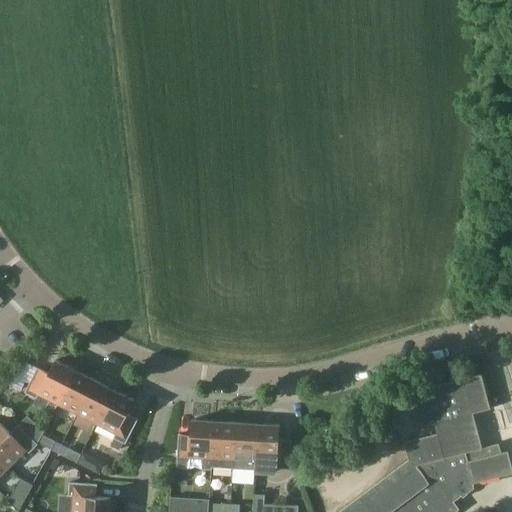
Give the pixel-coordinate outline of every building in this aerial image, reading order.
[(48,373),(37,367),(24,392),(36,398),(38,394),(49,400),(44,409),(52,413),(57,404),(58,404),(75,370),(55,360),(48,373)] [(75,370),(58,404),(77,414),(94,380),(75,370)] [(480,374),(407,393),(416,427),(434,423),(436,431),(402,440),(408,460),(339,511),(451,511),(458,508),(451,500),(459,493),(460,495),(465,491),(465,488),(474,486),(474,485),(511,475),(511,473),(506,451),(499,453),(497,444),(480,448),(471,413),(489,409),(480,374)] [(13,376),(7,384),(20,391),(25,382),(13,376)] [(96,424),(113,390),(94,380),(77,414),(96,424)] [(113,390),(96,424),(115,433),(113,437),(124,443),(137,419),(126,413),(133,400),(113,390)] [(27,417),(19,426),(37,444),(38,444),(42,436),(43,433),(38,429),(37,430),(30,423),(31,422),(27,417)] [(211,469),(211,467),(214,421),(191,419),(190,434),(178,434),(176,467),(189,468),(189,457),(202,458),(201,468),(211,469)] [(233,468),(236,422),(214,421),(211,467),(233,468)] [(254,469),(257,424),(236,422),(233,468),(254,469)] [(0,459),(8,467),(26,450),(29,453),(37,445),(37,444),(19,426),(18,425),(9,434),(0,424),(0,459)] [(257,424),(254,469),(263,470),(265,472),(274,473),(277,467),(289,468),(290,441),(278,440),(279,425),(257,424)] [(46,448),(50,440),(42,436),(38,444),(46,448)] [(68,459),(76,463),(80,455),(72,451),(68,459)] [(56,453),(51,462),(66,470),(70,460),(56,453)] [(0,475),(8,467),(0,459),(0,475)] [(15,487),(28,494),(32,486),(20,479),(15,487)] [(59,511),(109,511),(110,497),(95,496),(96,484),(69,482),(68,495),(60,495),(59,511)] [(297,511),(298,507),(264,504),(264,495),(253,495),(252,511),(297,511)]
